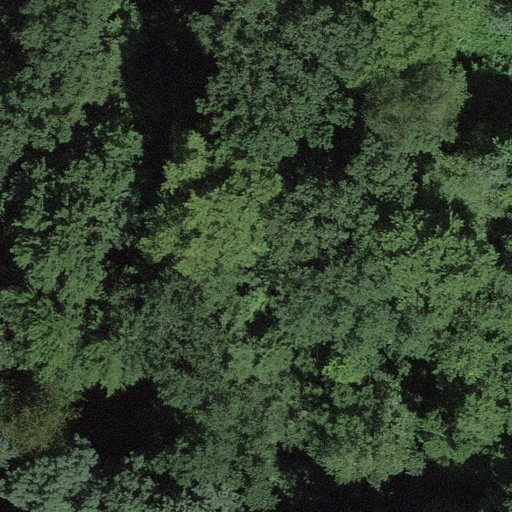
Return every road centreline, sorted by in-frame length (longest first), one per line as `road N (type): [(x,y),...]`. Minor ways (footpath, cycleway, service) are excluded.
road 1 (track): [(0,382),(416,462)]
road 2 (unclassified): [(511,349),(416,462),(405,511)]
